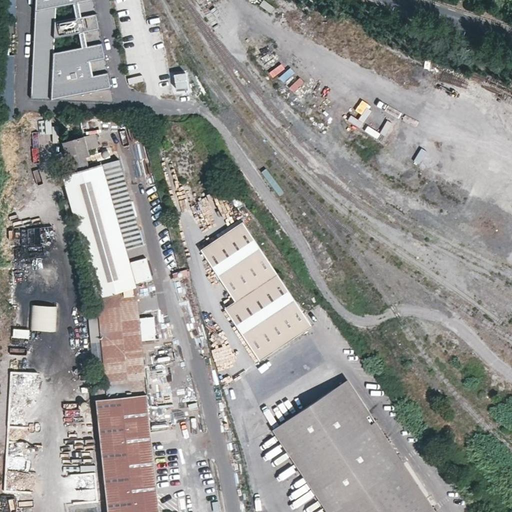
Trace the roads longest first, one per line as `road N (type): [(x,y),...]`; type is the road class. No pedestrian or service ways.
road 1 (track): [(192,107),(337,309),(354,320),(459,322),(511,376)]
road 2 (residential): [(193,355),(232,511)]
